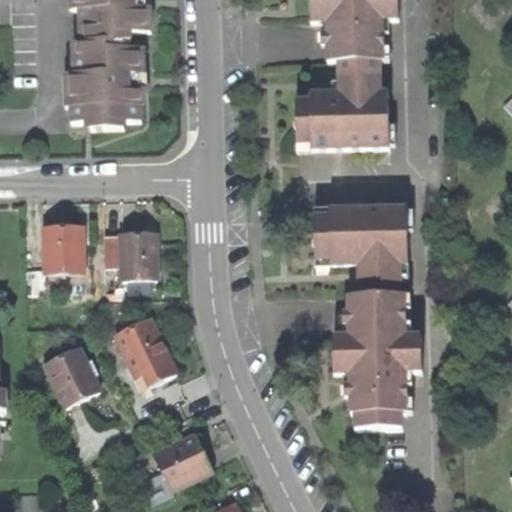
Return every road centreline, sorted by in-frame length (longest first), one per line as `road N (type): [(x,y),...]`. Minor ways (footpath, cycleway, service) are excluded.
road 1 (residential): [(294,511),(215,321),(209,179)]
road 2 (residential): [(0,182),(209,179)]
road 3 (residential): [(209,179),(208,0)]
road 4 (unknown): [(292,507),(390,427)]
